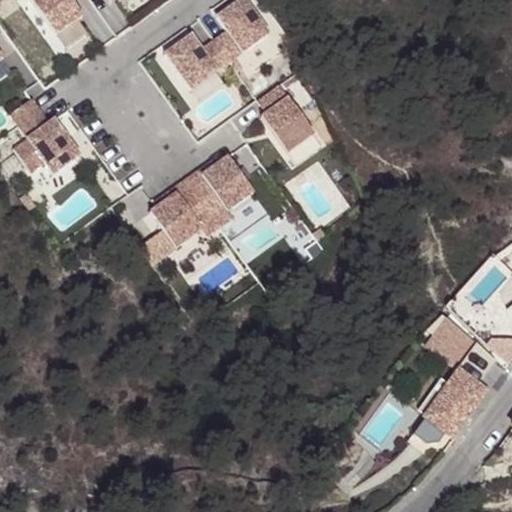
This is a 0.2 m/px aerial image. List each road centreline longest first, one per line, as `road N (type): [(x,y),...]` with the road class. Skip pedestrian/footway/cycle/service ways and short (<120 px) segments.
road 1 (residential): [(90,71),(154,163),(181,164),(227,134)]
road 2 (residential): [(511,398),(412,511)]
road 3 (residential): [(193,0),(90,71)]
